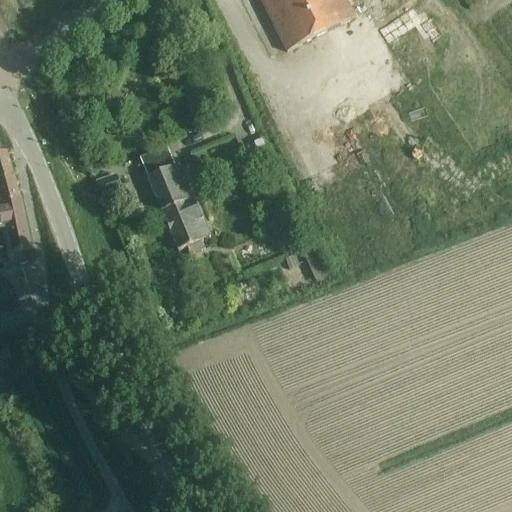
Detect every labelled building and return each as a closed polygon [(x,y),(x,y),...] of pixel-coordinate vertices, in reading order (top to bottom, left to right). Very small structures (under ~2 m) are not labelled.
[(259,0),(287,56),(354,22),(343,0),(259,0)] [(412,12),(380,34),(391,50),(421,30),(435,51),(445,45),(430,23),(423,28),(412,12)] [(0,179),(13,176),(6,152),(3,153),(0,143),(0,179)] [(166,226),(170,235),(178,254),(187,250),(190,258),(205,252),(202,244),(203,244),(195,225),(203,222),(194,200),(189,202),(175,168),(147,180),(166,226)] [(0,205),(1,205),(2,205),(20,201),(20,200),(19,200),(13,176),(0,179),(0,205)] [(121,193),(115,178),(97,185),(102,200),(121,193)] [(31,250),(20,201),(2,205),(1,205),(2,206),(0,206),(0,230),(6,229),(12,255),(18,253),(19,254),(21,254),(21,252),(31,250)] [(25,281),(19,284),(12,286),(18,303),(31,299),(25,281)]
